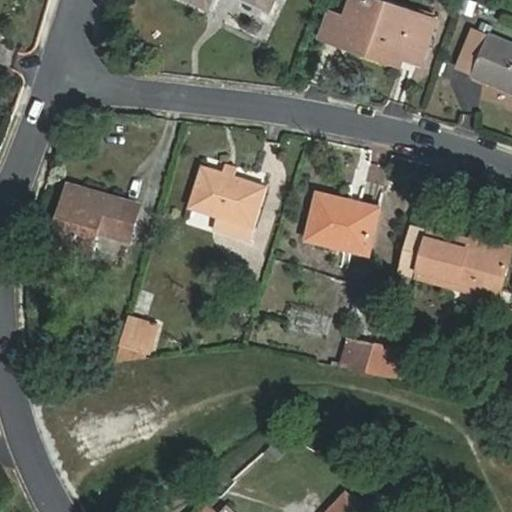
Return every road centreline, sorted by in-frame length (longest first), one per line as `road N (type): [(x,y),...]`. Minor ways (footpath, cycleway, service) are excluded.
road 1 (residential): [(72,75),(304,108),(511,169)]
road 2 (residential): [(0,339),(64,511)]
road 3 (residential): [(0,223),(72,75)]
